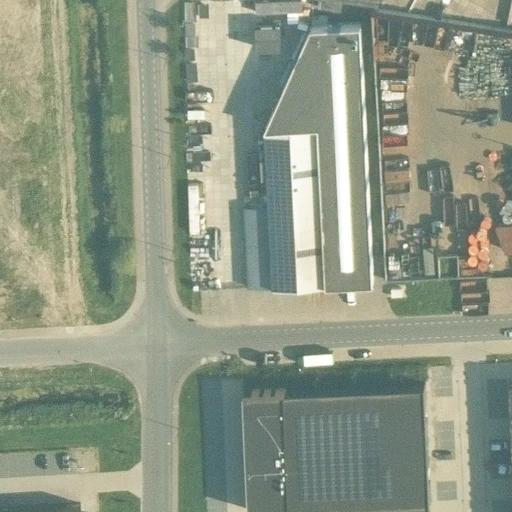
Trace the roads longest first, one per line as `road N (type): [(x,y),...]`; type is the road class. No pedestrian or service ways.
road 1 (unclassified): [(511,327),(158,343)]
road 2 (unclassified): [(158,343),(146,0)]
road 3 (unclassified): [(158,343),(158,511)]
road 4 (unclassified): [(158,343),(0,351)]
